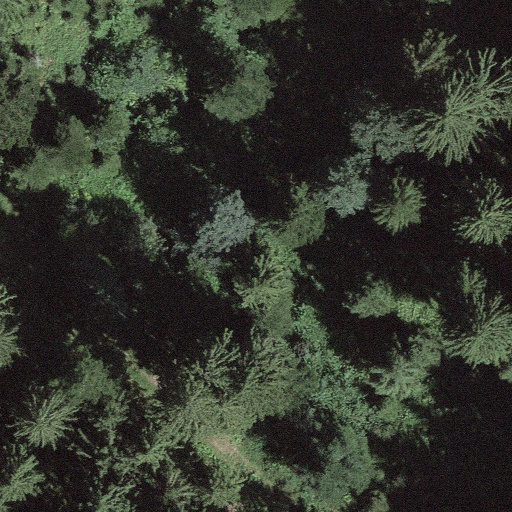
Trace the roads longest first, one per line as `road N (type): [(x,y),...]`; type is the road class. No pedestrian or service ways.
road 1 (track): [(0,202),(46,281),(277,511)]
road 2 (track): [(336,0),(328,30),(349,90),(492,253),(511,291)]
